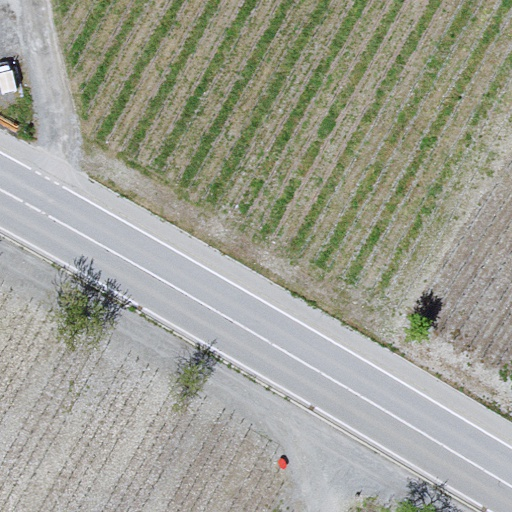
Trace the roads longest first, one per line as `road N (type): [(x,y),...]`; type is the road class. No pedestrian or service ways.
road 1 (tertiary): [(0,191),(511,485)]
road 2 (track): [(431,511),(0,254)]
road 3 (track): [(34,0),(57,138),(40,213)]
